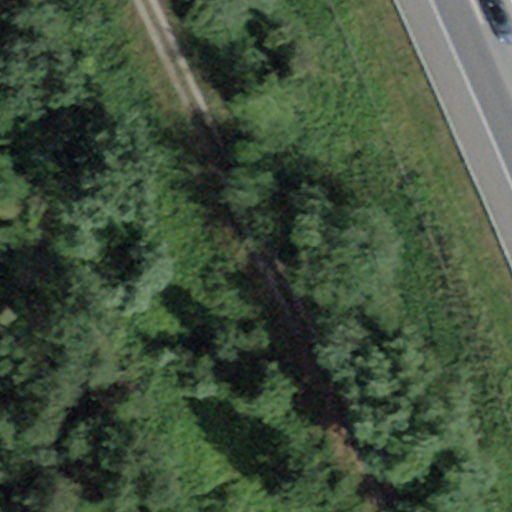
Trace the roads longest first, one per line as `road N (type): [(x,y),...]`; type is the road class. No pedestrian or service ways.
road 1 (track): [(410,511),(144,0)]
road 2 (motorway): [(462,0),(511,113)]
